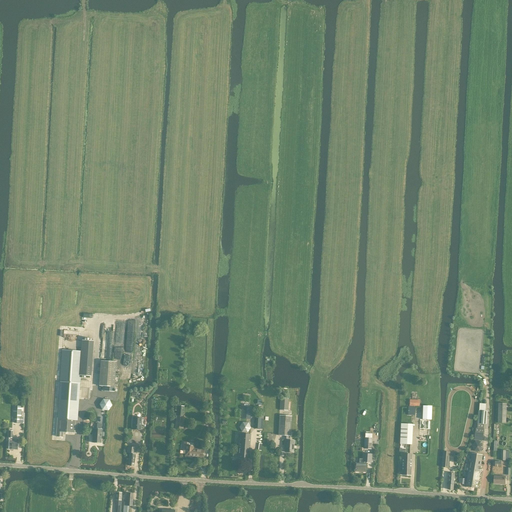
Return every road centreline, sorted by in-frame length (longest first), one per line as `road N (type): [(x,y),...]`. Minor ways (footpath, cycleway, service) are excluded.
road 1 (track): [(18,494),(31,486),(67,497),(73,488),(70,469),(48,450),(55,336),(68,312),(83,0)]
road 2 (unclassified): [(511,499),(0,464)]
road 3 (track): [(208,411),(226,0)]
road 4 (track): [(161,308),(225,312),(272,334),(318,373),(332,348),(336,279)]
